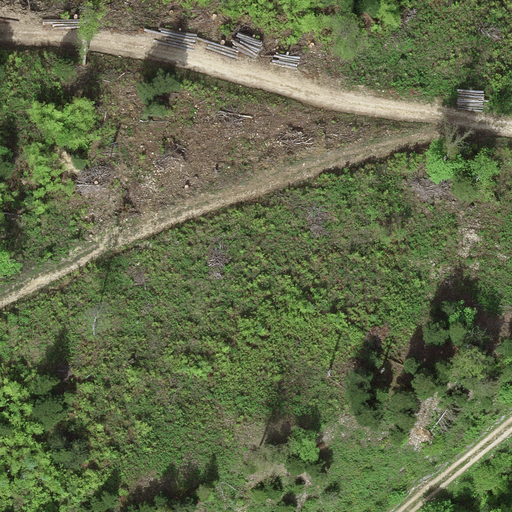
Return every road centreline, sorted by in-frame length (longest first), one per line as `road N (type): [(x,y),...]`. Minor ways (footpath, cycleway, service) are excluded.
road 1 (track): [(511,125),(324,95),(148,44),(0,31)]
road 2 (track): [(479,122),(144,227),(0,299)]
road 3 (track): [(400,511),(511,423)]
